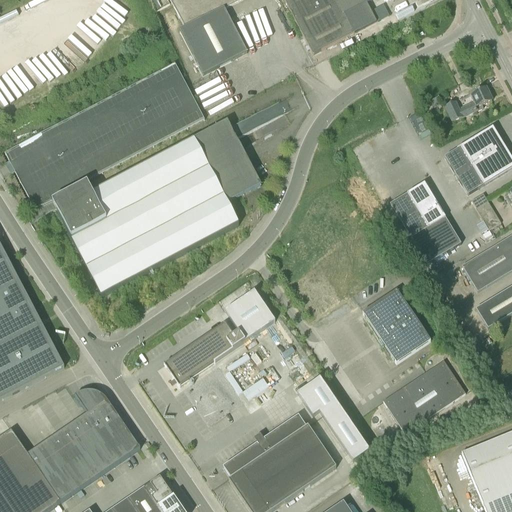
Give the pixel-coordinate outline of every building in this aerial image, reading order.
[(169,0),(186,30),(244,0),(169,0)] [(364,0),(283,0),(313,57),(376,24),(364,0)] [(205,79),(248,57),(225,12),(182,34),(205,79)] [(452,124),(474,115),(483,110),(482,107),(492,103),(486,90),(470,97),(474,105),(459,112),(455,104),(445,109),(452,124)] [(4,91),(0,93),(0,100),(5,107),(19,97),(16,92),(8,98),(4,91)] [(133,121),(125,104),(131,99),(128,92),(106,102),(91,114),(93,113),(97,119),(95,120),(96,123),(103,131),(99,132),(104,138),(117,132),(121,136),(124,134),(133,145),(125,127),(133,121)] [(432,109),(442,104),(439,98),(429,104),(432,109)] [(102,299),(239,227),(227,205),(261,188),(228,124),(92,195),(88,187),(53,206),(57,213),(102,299)] [(445,159),(456,178),(468,197),(511,169),(511,162),(504,149),(492,130),(445,159)] [(461,246),(445,220),(428,230),(407,196),(390,207),(411,241),(427,267),(461,246)] [(476,211),(488,204),(483,196),(471,203),(476,211)] [(476,211),(489,232),(501,225),(488,204),(476,211)] [(511,273),(511,238),(462,268),(478,294),(511,273)] [(0,402),(51,376),(64,369),(0,246),(0,402)] [(511,316),(511,288),(476,311),(488,331),(511,316)] [(431,343),(397,292),(363,315),(396,366),(431,343)] [(170,368),(176,376),(176,377),(174,379),(172,379),(179,390),(181,389),(180,388),(215,364),(246,409),(249,415),(309,374),(275,323),(245,344),(239,334),(227,343),(221,334),(170,368)] [(466,395),(453,376),(444,363),(383,403),(405,436),(466,395)] [(359,460),(375,448),(326,376),(303,392),(318,415),(325,410),(359,460)] [(105,400),(102,397),(101,396),(99,396),(98,395),(96,394),(94,394),(93,393),(91,393),(89,393),(88,393),(86,393),(84,394),(83,394),(81,395),(79,395),(78,396),(75,398),(87,416),(27,457),(60,505),(140,451),(107,402),(105,400)] [(259,448),(257,446),(223,469),(230,481),(229,482),(249,511),(274,511),(336,470),(308,429),(306,430),(298,418),(264,441),(265,443),(259,448)] [(511,511),(511,434),(461,455),(484,511),(511,511)] [(182,511),(160,479),(112,511),(182,511)]
